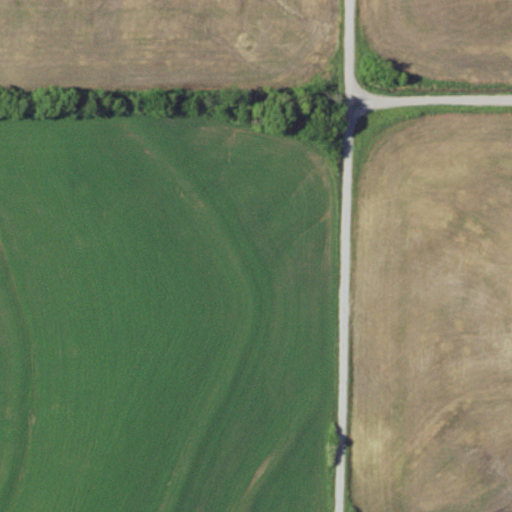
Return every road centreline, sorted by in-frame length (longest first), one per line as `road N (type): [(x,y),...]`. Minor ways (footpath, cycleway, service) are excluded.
road 1 (residential): [(335,511),(345,0)]
road 2 (residential): [(346,104),(511,98)]
